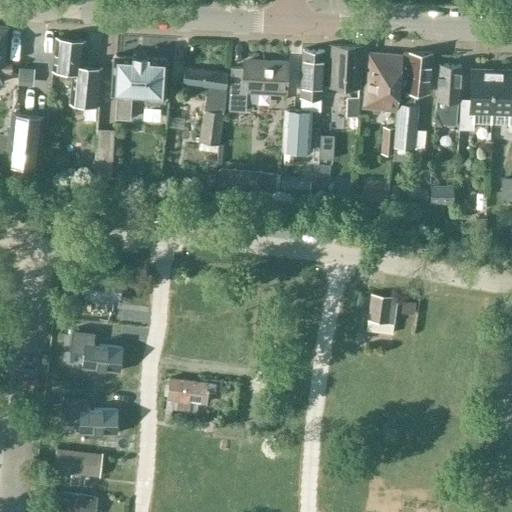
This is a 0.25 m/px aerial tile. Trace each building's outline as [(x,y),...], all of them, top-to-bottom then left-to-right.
[(0,80),(1,81),(2,73),(12,73),(13,61),(3,60),(6,26),(0,25),(0,80)] [(83,63),(85,39),(55,37),(52,69),(72,71),(69,102),(99,104),(103,65),(83,63)] [(330,47),(329,85),(358,86),(359,48),(330,47)] [(322,97),(324,49),(303,48),(301,96),(322,97)] [(396,108),(400,54),(367,51),(363,106),(396,108)] [(401,51),(400,54),(396,108),(394,126),(392,153),(394,153),(394,147),(405,148),(411,148),(414,107),(410,107),(412,91),(426,92),(429,53),(401,51)] [(164,96),(166,61),(167,60),(164,57),(163,58),(147,57),(148,56),(132,55),(132,56),(116,55),(116,54),(113,57),(114,58),(113,75),(116,75),(115,93),(118,94),(116,116),(115,116),(115,117),(130,118),(131,101),(129,101),(129,94),(144,95),(146,101),(159,101),(161,96),(164,96)] [(246,62),(246,67),(232,67),(232,76),(231,103),(245,103),(246,89),(287,90),(287,60),(274,59),(274,62),(246,62)] [(437,98),(437,111),(443,124),(455,124),(457,99),(460,63),(441,62),(437,98)] [(206,92),(204,109),(199,141),(219,144),(224,111),(227,69),(184,63),(181,88),(206,92)] [(490,121),(493,67),(472,66),(470,97),(460,96),(459,126),(473,127),(473,120),(490,121)] [(511,68),(493,67),(490,121),(508,122),(507,128),(511,128),(511,68)] [(359,96),(346,95),(345,116),(358,117),(359,96)] [(309,149),(312,110),(286,109),(284,148),(309,149)] [(42,113),(10,110),(6,160),(37,163),(42,113)] [(392,153),(394,126),(383,125),(380,152),(392,153)] [(321,133),(320,157),(332,158),(334,134),(321,133)] [(394,153),(393,160),(404,161),(405,148),(394,147),(394,153)] [(94,162),(94,173),(93,174),(110,178),(110,174),(111,163),(94,162)] [(511,176),(501,177),(501,198),(511,198),(511,176)] [(447,187),(431,187),(431,203),(447,203),(447,187)] [(122,277),(87,273),(84,298),(119,303),(122,277)] [(189,298),(222,301),(224,281),(191,278),(189,298)] [(398,295),(371,291),(366,330),(393,333),(398,295)] [(479,335),(481,300),(459,298),(457,334),(479,335)] [(216,322),(177,320),(176,350),(215,352),(216,322)] [(95,331),(72,329),(69,351),(83,353),(82,366),(119,371),(122,347),(93,344),(95,331)] [(399,393),(421,395),(425,359),(403,357),(399,393)] [(462,396),(467,367),(444,363),(439,392),(462,396)] [(204,401),(206,382),(170,378),(167,396),(204,401)] [(87,397),(63,397),(63,419),(78,419),(78,433),(116,433),(116,409),(87,409),(87,397)] [(101,453),(57,447),(54,470),(71,473),(70,485),(84,486),(85,477),(90,478),(90,475),(98,476),(101,453)] [(67,494),(65,511),(93,511),(95,496),(67,494)]
